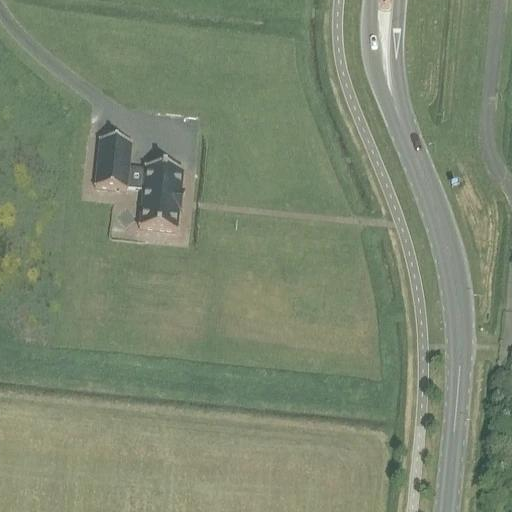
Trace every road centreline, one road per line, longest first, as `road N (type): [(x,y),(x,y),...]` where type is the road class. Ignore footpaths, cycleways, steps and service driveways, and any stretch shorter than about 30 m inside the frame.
road 1 (secondary): [(448,511),(463,307),(407,139)]
road 2 (residential): [(511,191),(494,164),(487,131),(500,0)]
road 3 (secondary): [(370,0),(378,82),(407,139)]
road 4 (secondary): [(407,139),(396,65),(399,0)]
